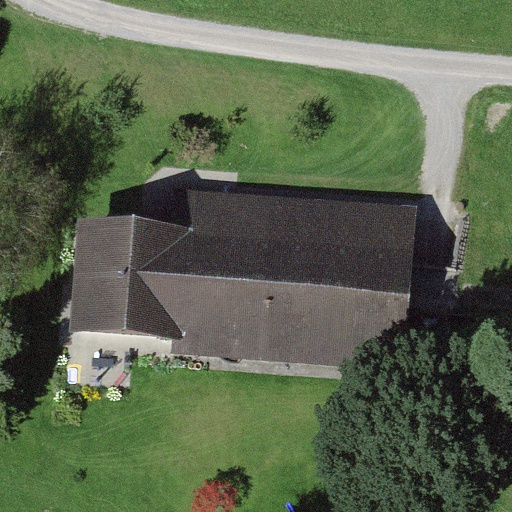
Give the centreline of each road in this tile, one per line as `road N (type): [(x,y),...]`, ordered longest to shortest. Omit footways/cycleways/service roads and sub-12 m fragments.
road 1 (track): [(511,75),(21,0)]
road 2 (unknown): [(443,64),(447,262),(473,296),(511,301)]
